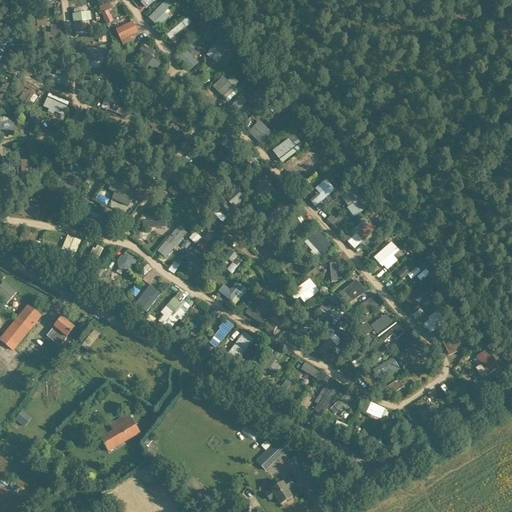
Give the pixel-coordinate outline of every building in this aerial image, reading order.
[(135,0),(147,10),(155,0),(135,0)] [(159,27),(171,16),(166,11),(173,4),(169,0),(166,0),(149,16),(159,27)] [(109,10),(113,9),(111,3),(101,8),(106,21),(112,19),(109,10)] [(72,13),(73,22),(91,20),(90,11),(72,13)] [(183,20),(186,26),(192,23),(188,17),(183,20)] [(132,21),(114,30),(121,43),(139,34),(132,21)] [(166,35),(174,43),(189,30),(182,22),(166,35)] [(206,55),(217,62),(228,47),(217,39),(206,55)] [(191,52),(196,48),(194,45),(180,54),(190,69),(198,63),(191,52)] [(83,65),(104,66),(105,48),(83,47),(83,65)] [(142,52),(134,66),(152,76),(160,63),(142,52)] [(225,105),(239,91),(223,76),(209,91),(225,105)] [(241,96),(227,110),(232,115),(246,102),(241,96)] [(0,118),(0,119),(1,123),(0,122),(0,134),(18,131),(15,116),(0,118)] [(251,134),(263,147),(275,135),(264,122),(251,134)] [(294,134),(272,151),(282,163),(304,146),(294,134)] [(292,166),(302,179),(322,163),(311,150),(292,166)] [(16,180),(14,157),(5,158),(6,181),(16,180)] [(30,161),(23,162),(24,175),(31,175),(30,161)] [(69,175),(53,190),(62,199),(78,184),(69,175)] [(326,179),(316,188),(321,194),(312,202),(316,207),(336,189),(326,179)] [(131,205),(134,190),(111,185),(110,190),(114,191),(112,201),(131,205)] [(176,188),(172,192),(182,203),(186,199),(176,188)] [(235,188),(219,206),(227,214),(244,196),(235,188)] [(308,197),(312,201),(320,194),(316,189),(308,197)] [(341,197),(354,217),(367,208),(353,189),(341,197)] [(93,210),(104,214),(106,206),(96,202),(93,210)] [(344,238),(354,249),(375,230),(365,219),(344,238)] [(166,259),(187,233),(178,225),(157,251),(166,259)] [(319,259),(333,245),(318,230),(304,243),(319,259)] [(72,263),(81,240),(67,235),(58,258),(72,263)] [(189,248),(192,243),(186,240),(183,245),(189,248)] [(398,261),(394,256),(400,251),(391,242),(374,257),(386,271),(398,261)] [(96,244),(89,258),(98,262),(104,248),(96,244)] [(191,246),(188,251),(203,260),(206,255),(191,246)] [(186,251),(183,258),(198,266),(202,260),(186,251)] [(124,253),(116,266),(128,274),(136,261),(124,253)] [(402,280),(421,264),(415,257),(397,274),(402,280)] [(175,274),(180,264),(174,261),(169,270),(175,274)] [(178,271),(184,275),(188,269),(181,265),(178,271)] [(291,292),(296,300),(300,297),(304,303),(320,291),(310,278),(291,292)] [(425,280),(403,302),(412,311),(419,303),(416,300),(431,285),(425,280)] [(236,305),(248,289),(236,281),(230,289),(223,284),(218,292),(236,305)] [(343,303),(365,292),(360,281),(338,293),(343,303)] [(17,293),(5,282),(0,287),(0,297),(7,304),(17,293)] [(134,303),(146,313),(161,294),(150,284),(134,303)] [(362,319),(384,308),(378,295),(356,306),(362,319)] [(169,330),(190,307),(182,299),(179,302),(174,297),(160,312),(163,315),(158,321),(169,330)] [(254,297),(246,316),(276,329),(278,323),(257,313),(262,300),(254,297)] [(28,306),(22,314),(0,340),(14,351),(35,324),(41,317),(28,306)] [(424,318),(432,331),(451,319),(443,306),(424,318)] [(420,308),(413,315),(417,319),(424,313),(420,308)] [(386,314),(371,325),(377,333),(392,322),(386,314)] [(62,318),(54,327),(55,328),(50,335),(55,339),(60,333),(67,338),(75,328),(62,318)] [(306,326),(312,329),(316,323),(310,320),(306,326)] [(379,341),(388,349),(406,329),(396,321),(379,341)] [(92,329),(82,347),(89,351),(99,333),(92,329)] [(244,332),(224,358),(233,365),(254,340),(244,332)] [(333,332),(317,349),(326,358),(342,341),(333,332)] [(404,359),(421,349),(416,340),(399,350),(404,359)] [(472,357),(482,377),(499,368),(489,349),(472,357)] [(274,362),(276,358),(269,355),(261,374),(272,379),(279,364),(274,362)] [(351,362),(354,368),(367,361),(364,355),(351,362)] [(394,357),(373,372),(381,384),(397,373),(397,374),(403,370),(394,357)] [(305,363),(300,369),(315,379),(320,372),(305,363)] [(327,382),(330,376),(323,373),(317,384),(322,387),(310,408),(323,415),(338,388),(327,382)] [(367,400),(361,413),(371,417),(374,412),(385,417),(388,410),(367,400)] [(428,419),(430,425),(441,421),(435,405),(415,413),(418,422),(428,419)] [(23,412),(16,420),(23,427),(31,419),(23,412)] [(97,432),(109,452),(140,433),(129,414),(110,426),(113,431),(107,434),(104,428),(97,432)] [(279,439),(272,446),(257,461),(265,471),(288,449),(279,439)] [(162,475),(161,476),(148,488),(156,496),(170,483),(162,475)] [(283,483),(272,490),(266,494),(270,501),(276,497),(281,505),(292,498),(287,490),(295,485),(291,480),(283,484),(283,483)]
